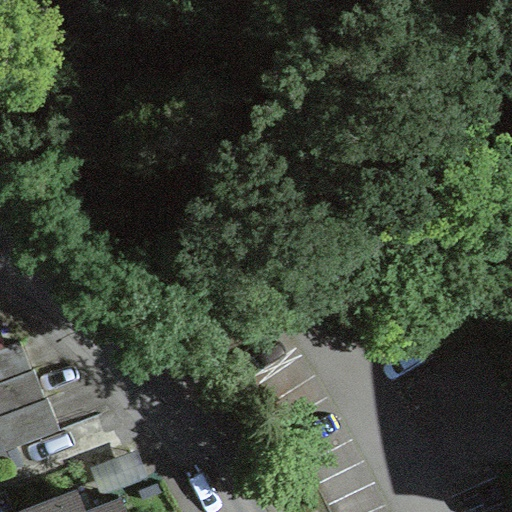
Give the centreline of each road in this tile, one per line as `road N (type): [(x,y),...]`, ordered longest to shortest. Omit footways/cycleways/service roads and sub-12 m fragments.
road 1 (track): [(154,379),(511,156)]
road 2 (residential): [(239,511),(154,379),(0,238)]
